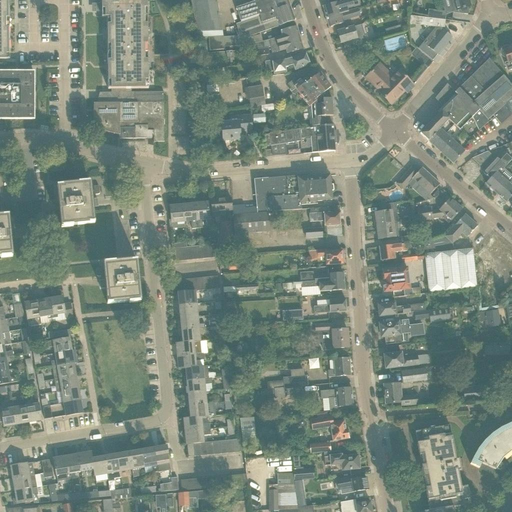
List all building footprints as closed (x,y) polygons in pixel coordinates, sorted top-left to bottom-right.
[(0,0),(0,59),(6,59),(6,54),(9,54),(8,25),(8,20),(8,0),(101,0),(101,4),(98,4),(96,4),(95,4),(95,11),(96,11),(98,11),(101,10),(101,17),(107,17),(107,34),(107,36),(107,53),(107,70),(108,89),(111,89),(131,89),(148,89),(147,0),(0,0)] [(211,38),(223,38),(216,0),(190,0),(197,38),(211,38)] [(253,35),(294,21),(286,0),(254,0),(235,7),(241,23),(236,25),(240,37),(253,35)] [(347,9),(357,5),(355,0),(346,0),(322,7),(326,18),(348,12),(347,9)] [(447,0),(448,1),(451,11),(468,6),(466,0),(447,0)] [(343,21),(360,15),(358,8),(348,12),(326,18),(329,28),(343,23),(343,21)] [(444,20),(445,14),(433,12),(432,19),(444,20)] [(421,17),(420,26),(427,26),(436,27),(439,28),(444,28),(444,20),(432,19),(427,18),(421,17)] [(366,43),(364,35),(361,25),(337,32),(337,33),(338,32),(341,43),(340,43),(340,44),(349,41),(350,47),(349,47),(349,48),(366,43)] [(270,48),(300,39),(296,27),(280,31),(282,36),(264,42),(254,44),(253,35),(240,37),(237,37),(223,38),(211,38),(212,50),(223,49),(223,47),(238,46),(244,45),(244,51),(253,50),(265,49),(268,48),(270,47),(270,48)] [(436,27),(423,43),(424,44),(430,48),(437,54),(451,37),(441,29),(439,28),(436,27)] [(287,54),(303,49),(300,39),(270,48),(272,54),(286,50),(287,54)] [(511,47),(510,48),(509,47),(506,46),(504,47),(502,48),(501,50),(501,52),(501,54),(502,56),(503,57),(505,58),(507,62),(504,63),(507,72),(511,69),(511,47)] [(254,56),(269,54),(268,48),(265,49),(253,50),(254,56)] [(433,62),(425,55),(416,48),(410,55),(427,69),(433,62)] [(266,73),(273,72),(274,75),(286,73),(285,68),(293,66),(295,71),(309,64),(308,63),(309,61),(308,59),(307,59),(305,53),(291,59),(290,57),(284,59),(265,62),(266,73)] [(511,86),(496,66),(489,59),(458,89),(488,120),(493,115),(494,116),(492,114),(505,102),(506,103),(511,97),(511,86)] [(361,68),(360,68),(363,75),(362,76),(365,79),(364,80),(365,80),(367,78),(380,91),(379,92),(391,104),(392,104),(390,103),(404,89),(407,93),(413,86),(406,79),(403,76),(402,75),(404,74),(400,70),(394,76),(379,63),(374,68),(368,62),(361,69),(361,68)] [(34,71),(0,71),(0,119),(34,120),(34,71)] [(327,90),(331,88),(320,73),(307,83),(305,79),(289,90),(293,95),(295,95),(297,94),(308,107),(309,107),(315,102),(312,99),(315,97),(317,99),(327,90)] [(257,86),(245,88),(246,99),(249,99),(264,97),(262,86),(257,86)] [(164,92),(131,92),(131,89),(111,89),(111,93),(99,93),(97,103),(93,103),(93,129),(119,135),(119,139),(148,139),(148,134),(153,134),(153,143),(154,143),(154,142),(164,142),(164,92)] [(489,121),(488,120),(458,89),(454,93),(457,95),(456,96),(457,96),(445,108),(444,108),(443,109),(444,109),(430,122),(420,134),(428,142),(439,129),(440,130),(445,124),(448,121),(454,126),(459,130),(472,117),(478,131),(489,121)] [(309,107),(310,120),(310,126),(315,126),(325,125),(324,117),(333,116),(331,99),(323,99),(323,94),(327,91),(327,90),(317,99),(315,97),(312,99),(315,102),(309,107)] [(264,97),(249,99),(251,108),(265,106),(264,97)] [(505,102),(492,114),(494,116),(500,123),(510,114),(511,116),(511,97),(506,103),(505,102)] [(252,132),(251,122),(251,115),(228,117),(229,122),(221,122),(223,141),(240,139),(239,130),(245,130),(245,133),(252,132)] [(446,135),(454,126),(448,121),(445,124),(440,130),(439,129),(428,142),(440,153),(452,141),(446,135)] [(335,131),(333,131),(333,125),(323,126),(262,136),(264,147),(302,141),(301,139),(310,138),(312,153),(335,151),(334,144),(336,143),(337,144),(338,143),(338,141),(339,138),(338,138),(338,137),(338,134),(336,130),(335,131)] [(457,146),(460,143),(456,139),(453,142),(452,141),(440,153),(453,164),(464,152),(457,146)] [(501,151),(482,172),(489,179),(490,179),(499,168),(502,171),(511,160),(501,151)] [(487,152),(471,159),(479,167),(490,155),(487,152)] [(397,170),(400,166),(392,159),(389,163),(397,170)] [(422,168),(419,172),(413,166),(396,184),(404,191),(408,186),(426,203),(432,199),(429,196),(439,185),(422,168)] [(490,179),(489,179),(485,184),(497,195),(508,183),(507,182),(499,175),(503,171),(502,171),(499,168),(490,179)] [(257,213),(270,212),(277,212),(301,210),(301,205),(307,205),(308,205),(317,204),(317,202),(331,200),(331,191),(333,191),(333,185),(330,185),(329,176),(307,178),(307,175),(268,179),(268,178),(254,179),(257,213)] [(508,183),(497,195),(502,199),(501,200),(504,203),(505,202),(506,203),(509,199),(511,202),(511,177),(507,182),(508,183)] [(78,184),(57,187),(61,228),(73,226),(94,223),(94,222),(92,201),(97,200),(97,198),(91,198),(90,182),(78,184)] [(438,189),(433,195),(435,198),(441,192),(438,189)] [(430,207),(416,210),(419,222),(441,218),(445,214),(451,220),(459,211),(462,209),(450,198),(443,206),(440,209),(431,211),(430,207)] [(232,215),(232,209),(231,199),(211,200),(212,212),(214,212),(214,218),(220,217),(231,216),(232,216),(232,215)] [(209,220),(208,213),(208,203),(195,204),(198,229),(203,228),(203,221),(209,220)] [(398,223),(395,203),(381,205),(382,213),(375,214),(376,226),(397,223),(398,223)] [(192,229),(198,229),(195,204),(183,205),(184,222),(191,221),(192,229)] [(177,229),(177,223),(184,222),(183,205),(169,206),(171,221),(169,221),(170,230),(177,229)] [(339,212),(318,213),(318,209),(310,209),(310,214),(309,214),(309,222),(324,221),(325,227),(340,226),(339,212)] [(246,234),(271,231),(270,212),(257,213),(232,215),(232,216),(234,235),(235,235),(235,240),(246,239),(246,234)] [(464,215),(444,235),(452,243),(461,233),(467,237),(470,234),(477,227),(464,215)] [(0,257),(1,257),(1,258),(12,257),(8,217),(9,217),(9,216),(0,216),(0,257)] [(232,222),(231,222),(231,216),(220,217),(221,223),(220,223),(222,242),(234,241),(232,222)] [(397,223),(376,226),(378,239),(388,238),(395,237),(398,237),(397,223)] [(306,238),(322,237),(321,229),(305,230),(306,238)] [(406,244),(417,243),(416,236),(401,238),(401,245),(406,244)] [(407,251),(406,244),(401,245),(379,247),(381,261),(395,260),(394,253),(407,251)] [(194,260),(203,259),(202,246),(192,247),(194,260)] [(175,262),(182,261),(181,248),(174,249),(175,262)] [(342,251),(331,252),(331,250),(308,251),(309,262),(321,261),(321,257),(325,256),(325,265),(342,264),(342,251)] [(435,253),(424,254),(428,293),(443,291),(448,291),(467,289),(477,288),(473,256),(457,257),(457,251),(447,252),(435,253)] [(228,271),(245,270),(244,259),(227,260),(228,271)] [(105,283),(100,283),(100,286),(106,285),(107,303),(107,304),(129,302),(129,303),(140,302),(136,262),(137,262),(137,261),(115,263),(115,262),(103,263),(105,283)] [(412,295),(412,289),(409,289),(407,268),(397,269),(397,270),(395,271),(395,270),(382,271),(383,281),(384,281),(385,283),(382,283),(384,293),(398,291),(398,290),(400,290),(400,291),(403,290),(404,297),(412,295)] [(339,271),(336,271),(336,269),(327,270),(327,274),(313,275),(313,272),(299,273),(300,283),(312,282),(312,285),(328,284),(328,281),(336,281),(337,282),(344,281),(343,273),(339,273),(339,271)] [(178,293),(185,292),(184,280),(177,280),(178,293)] [(344,281),(337,282),(336,281),(328,281),(328,284),(312,285),(312,282),(300,283),(293,283),(293,289),(319,287),(319,292),(344,291),(344,281)] [(177,307),(196,305),(195,291),(191,292),(185,292),(178,293),(177,293),(178,301),(177,301),(177,307)] [(50,299),(44,300),(44,297),(38,298),(37,299),(40,319),(47,318),(47,320),(53,319),(50,299)] [(70,304),(63,305),(62,297),(50,299),(53,319),(57,318),(57,316),(62,315),(63,318),(73,317),(70,304)] [(40,319),(37,299),(37,300),(37,301),(24,303),(27,321),(28,321),(29,327),(41,325),(40,319)] [(314,314),(346,312),(345,299),(327,300),(327,306),(313,307),(314,314)] [(424,304),(395,307),(394,303),(377,305),(379,317),(410,313),(413,313),(425,311),(424,304)] [(15,318),(23,317),(21,304),(13,305),(15,318)] [(180,319),(197,317),(196,305),(177,307),(178,311),(179,311),(180,319)] [(429,324),(450,322),(449,309),(425,311),(413,313),(414,321),(428,319),(429,324)] [(283,321),(303,320),(302,311),(282,312),(283,321)] [(484,329),(500,327),(498,311),(484,313),(485,317),(484,317),(483,313),(477,313),(478,317),(482,317),(482,322),(484,322),(484,329)] [(19,326),(24,325),(23,317),(15,318),(15,319),(18,319),(19,326)] [(204,324),(198,325),(197,317),(180,319),(181,326),(180,326),(180,332),(204,329),(204,324)] [(390,324),(380,325),(381,337),(384,337),(385,345),(395,344),(408,342),(407,334),(409,334),(423,332),(422,323),(409,325),(408,319),(401,320),(402,325),(399,326),(398,323),(390,324)] [(0,333),(9,332),(7,320),(0,320),(0,333)] [(347,330),(332,331),(332,324),(315,326),(315,336),(316,336),(316,343),(322,342),(323,351),(333,350),(333,349),(348,348),(347,330)] [(218,340),(224,340),(223,326),(217,327),(217,328),(214,328),(215,331),(217,330),(218,340)] [(199,330),(204,329),(180,332),(180,336),(182,336),(183,343),(193,343),(200,342),(199,330)] [(21,343),(28,342),(25,330),(19,331),(21,343)] [(0,346),(11,345),(9,332),(0,333),(0,346)] [(75,350),(71,351),(69,338),(52,341),(52,342),(47,343),(48,348),(53,347),(54,354),(75,351),(75,350)] [(219,353),(226,352),(224,340),(218,340),(219,345),(215,346),(216,353),(219,352),(219,353)] [(23,355),(30,354),(28,342),(21,343),(23,355)] [(203,354),(201,354),(200,342),(193,343),(183,343),(176,344),(177,357),(203,354)] [(4,346),(11,345),(0,346),(0,359),(6,358),(13,357),(12,352),(5,353),(4,346)] [(501,346),(485,346),(485,355),(501,355),(501,346)] [(74,364),(77,363),(75,351),(54,354),(55,361),(50,362),(51,368),(74,364)] [(429,354),(402,358),(401,353),(383,355),(385,369),(430,364),(429,354)] [(202,362),(204,361),(203,354),(177,357),(178,370),(185,369),(196,368),(203,367),(207,367),(207,366),(202,367),(202,362)] [(0,372),(8,371),(6,358),(0,359),(0,372)] [(319,358),(309,359),(310,369),(320,368),(319,358)] [(328,378),(350,376),(349,358),(333,360),(334,371),(327,371),(328,378)] [(53,380),(76,376),(74,364),(51,368),(53,380)] [(28,381),(34,380),(32,367),(26,368),(28,381)] [(211,379),(209,379),(207,367),(203,367),(196,368),(185,369),(186,376),(185,377),(185,382),(211,379)] [(403,384),(427,381),(425,368),(401,372),(403,384)] [(10,377),(9,378),(8,371),(0,372),(0,384),(16,382),(16,380),(10,377)] [(233,386),(245,386),(244,372),(232,372),(233,386)] [(55,392),(78,388),(76,376),(53,380),(55,392)] [(204,386),(211,385),(211,379),(185,382),(185,386),(187,386),(188,395),(205,393),(204,386)] [(417,395),(401,397),(400,384),(383,385),(385,405),(401,403),(401,406),(418,405),(417,395)] [(301,387),(307,386),(284,388),(285,398),(302,397),(301,387)] [(63,404),(80,401),(78,388),(55,392),(61,391),(63,404)] [(337,408),(353,406),(351,388),(320,391),(320,400),(328,399),(329,412),(337,411),(337,408)] [(213,404),(206,404),(205,393),(188,395),(189,401),(187,402),(188,407),(213,404)] [(26,406),(19,407),(15,398),(12,399),(17,428),(22,427),(22,424),(29,423),(26,406)] [(17,428),(12,399),(11,399),(12,408),(3,410),(3,407),(0,407),(0,422),(3,422),(4,427),(16,425),(17,428)] [(66,416),(82,413),(80,401),(63,404),(66,416)] [(38,404),(38,402),(31,403),(32,405),(26,406),(29,423),(41,421),(38,404)] [(201,418),(215,417),(213,404),(188,407),(188,411),(190,411),(190,419),(201,418)] [(50,406),(48,407),(48,406),(41,407),(43,420),(52,418),(50,406)] [(201,419),(215,417),(201,418),(190,419),(183,419),(185,433),(210,430),(209,424),(202,425),(201,419)] [(344,421),(332,423),(331,417),(316,420),(309,421),(311,429),(329,426),(332,442),(349,439),(348,437),(350,436),(349,432),(347,431),(347,430),(345,430),(344,421)] [(243,448),(256,446),(253,418),(239,420),(243,448)] [(511,424),(510,425),(500,429),(492,435),(484,442),(478,450),(473,460),(472,459),(470,464),(492,474),(494,469),(495,470),(503,473),(505,468),(509,464),(511,461),(511,424)] [(449,427),(449,426),(436,428),(434,426),(429,427),(428,430),(421,431),(415,432),(417,443),(419,456),(423,455),(425,465),(421,466),(421,468),(420,470),(421,474),(423,476),(423,478),(427,477),(429,487),(425,488),(429,511),(453,507),(464,505),(464,506),(471,505),(470,498),(469,498),(469,496),(470,495),(469,490),(467,489),(467,486),(461,487),(458,471),(460,471),(458,459),(456,460),(451,437),(449,427)] [(203,436),(210,435),(210,430),(185,433),(186,445),(193,444),(199,444),(203,443),(203,436)] [(226,454),(233,453),(232,440),(225,441),(226,454)] [(240,452),(239,440),(238,440),(232,440),(233,453),(240,452)] [(310,454),(323,453),(331,452),(330,443),(309,445),(310,454)] [(158,446),(153,447),(157,472),(158,473),(171,471),(166,446),(158,448),(158,446)] [(152,473),(157,472),(153,447),(149,448),(149,449),(141,451),(144,469),(151,468),(152,473)] [(141,451),(134,452),(133,451),(128,452),(133,478),(138,477),(137,470),(144,469),(141,451)] [(94,470),(92,459),(91,452),(78,455),(81,473),(92,471),(93,478),(95,477),(94,470)] [(132,478),(133,478),(128,452),(124,452),(124,454),(116,455),(120,473),(131,471),(132,478)] [(331,452),(323,453),(324,457),(325,466),(341,464),(342,470),(349,470),(359,469),(358,456),(341,457),(341,455),(337,456),(337,452),(331,452)] [(69,475),(81,473),(78,455),(65,457),(69,475)] [(116,455),(109,456),(108,455),(104,456),(108,482),(113,481),(113,479),(120,478),(119,473),(120,473),(116,455)] [(107,482),(108,482),(104,456),(98,457),(98,458),(92,459),(94,470),(95,477),(106,475),(107,482)] [(65,457),(53,459),(55,469),(56,477),(57,482),(69,480),(69,475),(65,457)] [(50,459),(41,461),(43,474),(52,472),(50,459)] [(29,476),(27,464),(10,466),(13,480),(34,476),(29,476)] [(300,469),(293,469),(293,474),(293,481),(313,479),(312,469),(303,470),(303,469),(300,469)] [(268,485),(268,491),(269,511),(278,511),(297,511),(294,486),(293,481),(293,474),(277,474),(277,485),(268,485)] [(35,489),(36,488),(34,476),(13,480),(15,492),(35,489)] [(353,492),(368,490),(366,478),(351,480),(351,478),(336,481),(338,490),(352,487),(353,492)] [(188,493),(187,480),(180,481),(181,493),(188,493)] [(54,485),(48,486),(50,495),(51,503),(57,502),(56,496),(56,494),(54,485)] [(16,498),(12,499),(14,505),(32,502),(33,504),(38,503),(36,489),(35,489),(15,492),(16,498)] [(213,499),(212,490),(206,491),(200,492),(197,492),(197,499),(213,499)] [(115,500),(124,499),(123,491),(110,492),(110,500),(111,500),(115,500)] [(181,493),(178,494),(179,506),(188,506),(188,493),(181,493)] [(308,497),(297,499),(298,507),(309,505),(308,497)] [(102,511),(111,511),(110,500),(102,501),(102,511)] [(118,501),(115,501),(115,500),(111,500),(110,500),(111,511),(120,511),(120,505),(118,505),(118,501)] [(371,511),(370,502),(356,504),(355,500),(340,503),(341,507),(340,507),(341,511),(371,511)]
